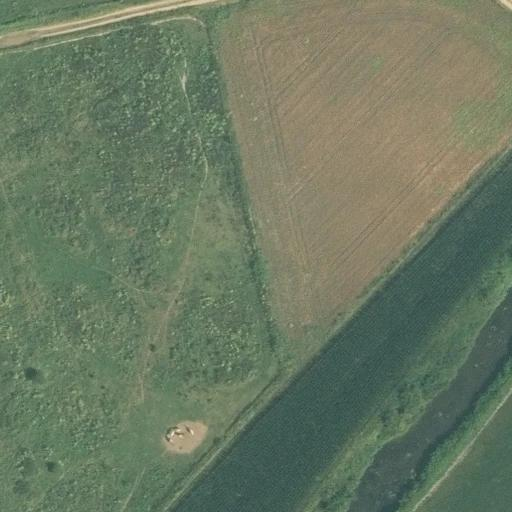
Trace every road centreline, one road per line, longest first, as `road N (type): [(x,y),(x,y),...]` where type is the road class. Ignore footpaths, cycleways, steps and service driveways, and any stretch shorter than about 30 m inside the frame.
road 1 (track): [(184,511),(511,155)]
road 2 (track): [(212,0),(0,43)]
